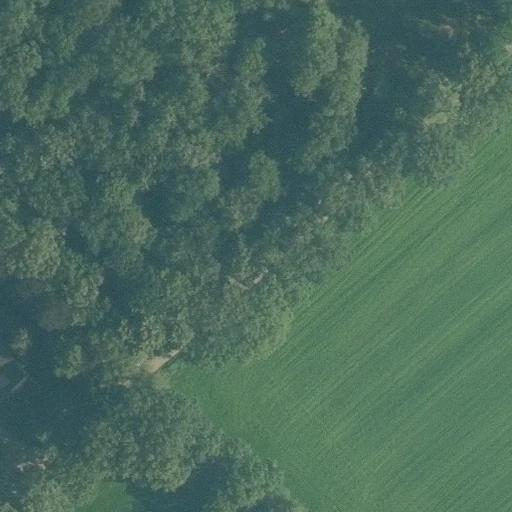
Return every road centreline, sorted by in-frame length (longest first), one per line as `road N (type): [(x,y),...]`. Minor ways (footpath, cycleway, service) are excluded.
road 1 (unclassified): [(120,386),(511,38)]
road 2 (track): [(248,511),(120,386)]
road 3 (unclassified): [(120,386),(0,269)]
road 4 (unclassified): [(0,493),(120,386)]
